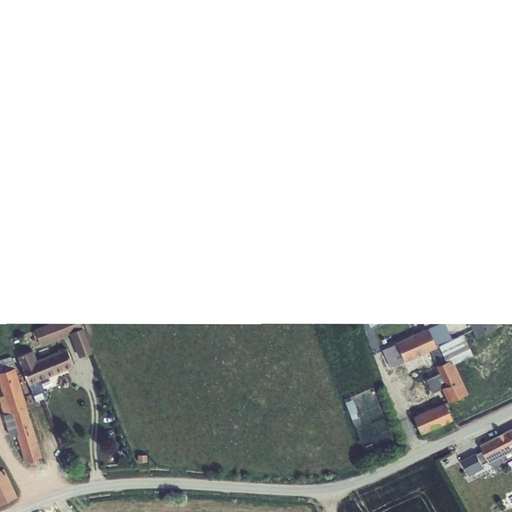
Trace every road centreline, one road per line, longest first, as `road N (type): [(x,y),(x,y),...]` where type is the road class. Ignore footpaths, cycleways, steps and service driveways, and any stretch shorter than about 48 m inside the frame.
road 1 (unclassified): [(324,491),(115,483),(75,488),(15,511)]
road 2 (unclassified): [(511,411),(324,491)]
